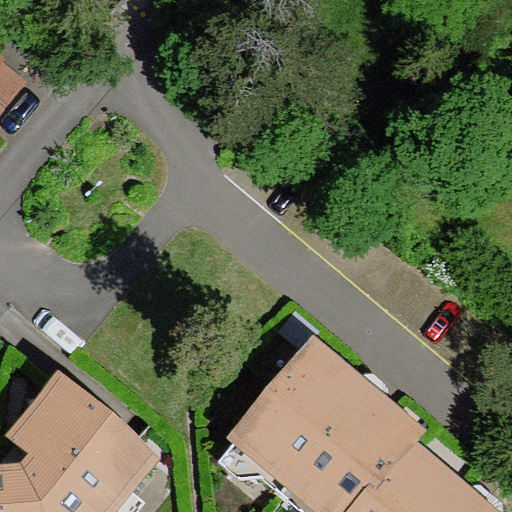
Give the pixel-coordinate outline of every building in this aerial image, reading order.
[(0,116),(21,89),(0,72),(0,116)] [(337,377),(314,358),(276,404),(238,449),(289,490),(315,511),(366,511),(412,457),(421,445),(391,420),(367,447),(324,413),(347,384),(337,377)] [(391,420),(347,384),(324,413),(367,447),(391,420)] [(131,451),(64,393),(18,447),(47,471),(11,511),(117,511),(154,470),(131,451)] [(412,457),(366,511),(456,511),(465,501),(412,457)] [(478,511),(465,501),(456,511),(478,511)]
